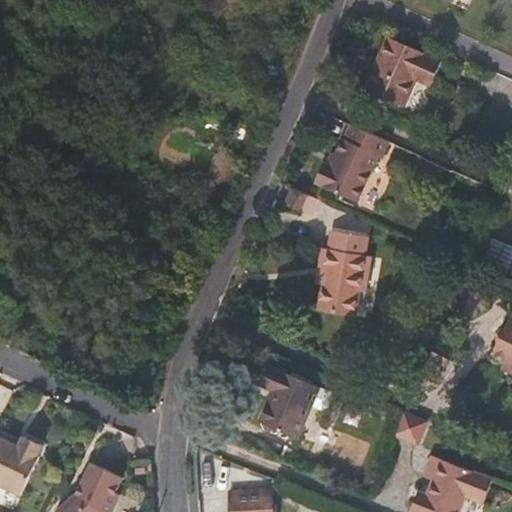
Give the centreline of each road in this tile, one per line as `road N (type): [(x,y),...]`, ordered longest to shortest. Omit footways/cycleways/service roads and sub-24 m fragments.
road 1 (residential): [(169,437),(186,357),(331,0)]
road 2 (residential): [(169,437),(0,355)]
road 3 (residential): [(360,0),(511,66)]
